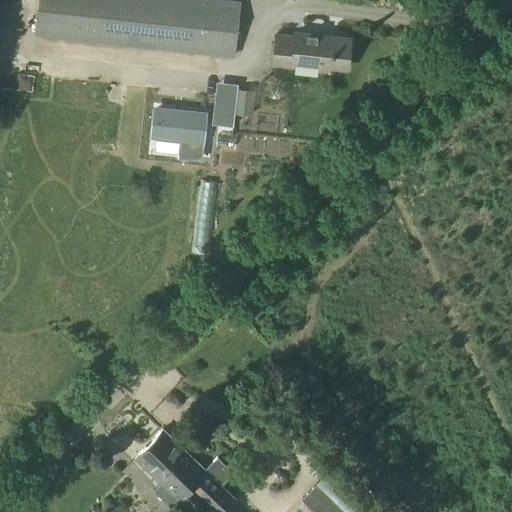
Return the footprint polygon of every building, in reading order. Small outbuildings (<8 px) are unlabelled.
[(234,0),(38,0),(34,36),(233,58),(240,1),(234,0)] [(276,34),(273,64),(293,66),(293,63),(320,66),(319,69),(329,70),(329,67),(347,69),(350,37),(296,31),(296,36),(276,34)] [(232,79),(229,104),(248,107),(251,82),(232,79)] [(90,107),(91,130),(105,130),(104,106),(90,107)] [(193,157),(198,113),(150,108),(147,136),(177,139),(176,156),(193,157)] [(50,112),(48,131),(66,134),(69,114),(50,112)] [(44,148),(42,169),(62,171),(65,150),(44,148)] [(162,429),(148,443),(191,485),(192,484),(207,499),(213,505),(220,511),(222,511),(235,499),(220,485),(232,473),(217,458),(205,470),(162,429)] [(148,443),(134,458),(161,483),(154,490),(170,506),(174,502),(184,511),(220,511),(213,505),(207,499),(192,484),(191,485),(148,443)] [(345,511),(318,485),(303,501),(315,511),(345,511)]
